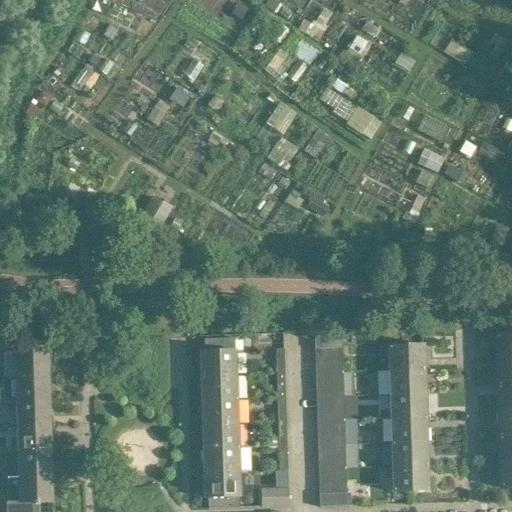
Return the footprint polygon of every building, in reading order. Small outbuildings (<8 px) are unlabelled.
[(319,39),(330,14),(321,10),(314,25),(304,20),(299,30),(319,39)] [(304,41),(293,53),(306,65),(317,53),(304,41)] [(464,63),(469,52),(456,47),(452,58),(464,63)] [(157,233),(171,208),(153,198),(139,222),(157,233)] [(342,336),(315,337),(316,361),(342,361),(342,336)] [(511,336),(500,337),(501,361),(511,360),(511,336)] [(202,353),(198,353),(198,378),(236,376),(234,340),(201,341),(202,353)] [(386,347),(387,371),(387,372),(425,371),(424,346),(386,347)] [(47,376),(47,364),(51,364),(50,354),(47,354),(46,350),(3,351),(4,377),(15,377),(47,376)] [(283,350),(275,350),(276,375),(284,375),(283,350)] [(511,360),(501,361),(502,387),(511,386),(511,360)] [(343,373),(342,361),(316,361),(316,374),(343,373)] [(425,394),(425,371),(387,372),(388,395),(388,396),(425,394)] [(343,385),(343,373),(316,374),(317,385),(343,385)] [(285,399),(284,375),(276,375),(276,399),(285,399)] [(48,401),(47,376),(15,377),(4,377),(2,378),(3,402),(15,402),(48,401)] [(236,400),(236,376),(198,378),(199,401),(236,400)] [(343,397),(343,385),(317,385),(317,398),(343,397)] [(511,386),(502,387),(502,413),(511,412),(511,386)] [(426,418),(425,394),(388,396),(389,419),(426,418)] [(344,409),(343,397),(317,398),(317,409),(344,409)] [(285,423),(285,399),(276,399),(277,423),(285,423)] [(237,424),(236,400),(199,401),(200,425),(237,424)] [(49,427),(48,401),(15,402),(16,428),(49,427)] [(344,421),(344,409),(317,409),(318,422),(344,421)] [(511,412),(502,413),(503,438),(511,437),(511,412)] [(427,443),(426,418),(389,419),(390,444),(427,443)] [(344,433),(344,421),(318,422),(318,434),(344,433)] [(286,447),(285,423),(277,423),(278,437),(278,447),(286,447)] [(238,448),(237,424),(200,425),(201,449),(238,448)] [(49,451),(49,427),(16,428),(17,452),(49,451)] [(345,445),(344,433),(318,434),(318,446),(345,445)] [(511,462),(511,437),(503,438),(504,463),(511,462)] [(428,467),(427,443),(390,444),(391,468),(428,467)] [(345,457),(345,445),(318,446),(319,458),(345,457)] [(287,471),(286,447),(278,447),(279,472),(287,471)] [(249,448),(238,448),(201,449),(201,473),(238,472),(250,472),(249,448)] [(50,477),(49,451),(17,452),(18,478),(50,477)] [(345,469),(345,457),(319,458),(319,470),(345,469)] [(428,492),(428,467),(391,468),(391,493),(428,492)] [(346,481),(345,469),(319,470),(319,482),(346,481)] [(238,472),(201,473),(202,498),(208,498),(208,509),(216,509),(231,508),(239,508),(239,497),(238,472)] [(51,503),(50,477),(18,478),(5,479),(6,511),(36,511),(36,504),(51,503)] [(346,494),(346,481),(319,482),(320,494),(346,494)] [(288,507),(287,490),(261,490),(261,508),(288,507)] [(350,494),(346,494),(320,494),(320,506),(350,506),(350,494)]
